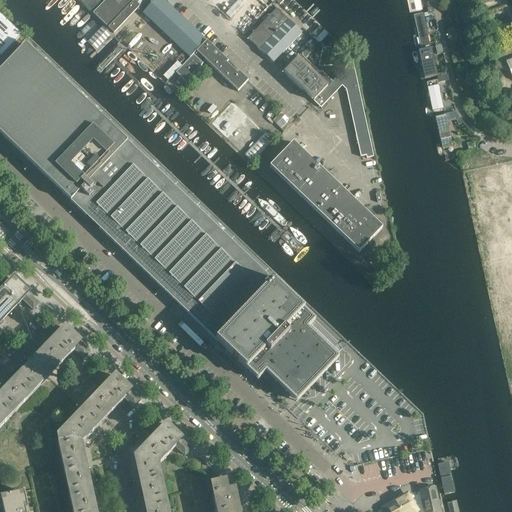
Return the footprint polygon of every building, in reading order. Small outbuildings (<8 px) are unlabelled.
[(103,3),(99,0),(78,0),(93,14),(103,3)] [(108,28),(133,0),(106,0),(103,3),(93,14),(108,28)] [(115,33),(141,6),(135,0),(108,29),(110,31),(112,29),(115,33)] [(206,40),(163,0),(156,0),(143,14),(190,58),(206,40)] [(422,11),(419,0),(406,0),(410,14),(422,11)] [(260,51),(289,21),(276,9),(272,14),(270,12),(268,15),(269,16),(248,39),(260,51)] [(417,33),(421,48),(431,46),(423,13),(413,16),(417,33)] [(21,36),(0,14),(0,57),(0,58),(21,36)] [(260,51),(273,63),(302,33),(289,21),(260,51)] [(315,40),(324,31),(319,26),(310,36),(315,40)] [(237,74),(229,66),(231,64),(207,41),(197,52),(206,60),(205,61),(238,92),(245,85),(248,81),(245,78),(239,72),(237,74)] [(314,322),(25,46),(0,71),(0,133),(71,201),(70,202),(258,382),(265,374),(296,403),(339,360),(308,330),(315,322),(315,321),(314,322)] [(431,51),(418,54),(425,81),(437,78),(431,51)] [(328,87),(298,58),(284,73),(313,102),(328,87)] [(178,92),(202,68),(193,59),(169,84),(178,92)] [(358,89),(352,61),(328,87),(313,102),(321,108),(342,86),(346,91),(358,89)] [(426,84),(432,115),(445,112),(439,82),(426,84)] [(370,142),(358,89),(346,91),(358,144),(370,142)] [(264,132),(232,102),(211,124),(243,154),(264,132)] [(435,119),(443,154),(454,151),(446,117),(435,119)] [(267,132),(246,154),(253,161),(274,139),(267,132)] [(373,157),(370,142),(358,144),(361,157),(366,156),(367,159),(373,157)] [(382,229),(330,179),(334,175),(321,163),(317,167),(293,143),(270,168),(359,253),(382,229)] [(8,316),(23,300),(33,310),(39,304),(21,286),(14,280),(2,293),(0,294),(0,323),(7,316),(8,316)] [(58,365),(73,349),(84,359),(90,352),(65,328),(43,351),(27,368),(41,382),(48,375),(58,365)] [(23,402),(41,382),(27,368),(8,388),(23,402)] [(110,412),(117,404),(124,397),(134,407),(140,401),(115,377),(95,398),(91,402),(84,410),(78,416),(94,432),(99,426),(98,425),(104,418),(110,412)] [(0,417),(4,421),(23,402),(8,388),(0,396),(0,417)] [(87,438),(94,432),(78,416),(58,436),(62,455),(82,451),(80,443),(86,437),(87,438)] [(162,459),(174,446),(181,439),(166,425),(147,445),(162,459)] [(191,449),(181,439),(174,446),(185,456),(191,449)] [(162,488),(157,464),(162,459),(147,445),(135,458),(143,493),(162,488)] [(88,477),(82,451),(62,455),(68,482),(88,477)] [(456,496),(450,466),(440,468),(446,498),(456,496)] [(94,503),(88,477),(68,482),(74,508),(94,503)] [(236,499),(234,490),(227,492),(225,482),(211,485),(214,495),(216,504),(236,499)] [(436,485),(424,487),(428,511),(430,511),(441,510),(436,485)] [(167,511),(162,488),(143,493),(146,511),(167,511)] [(409,511),(417,507),(408,491),(382,506),(386,511),(409,511)] [(27,511),(24,492),(0,497),(3,511),(27,511)] [(238,511),(236,499),(216,504),(218,511),(238,511)] [(459,511),(457,501),(447,503),(449,511),(459,511)] [(95,511),(94,503),(74,508),(74,511),(95,511)]
